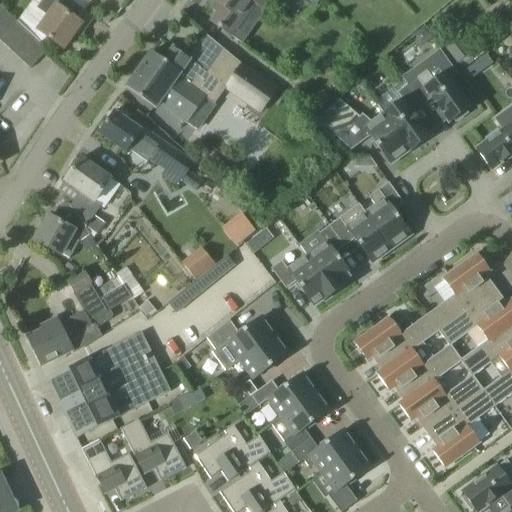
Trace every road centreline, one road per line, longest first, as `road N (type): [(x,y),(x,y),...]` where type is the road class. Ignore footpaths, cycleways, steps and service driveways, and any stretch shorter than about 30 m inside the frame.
road 1 (residential): [(416,488),(327,356),(327,337),(442,246)]
road 2 (residential): [(0,211),(150,0)]
road 3 (residential): [(489,228),(486,190),(450,145),(397,185),(442,246)]
road 4 (primary): [(68,511),(7,383)]
